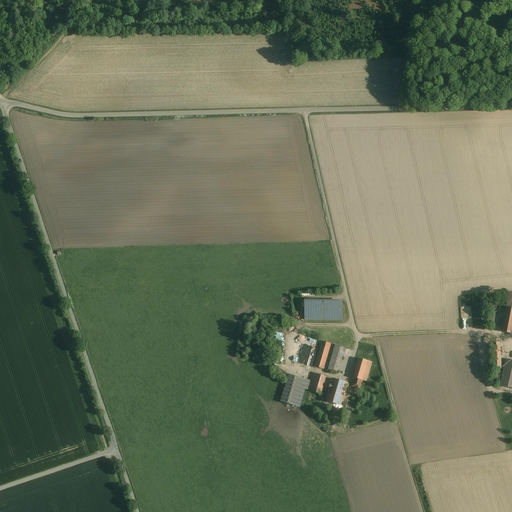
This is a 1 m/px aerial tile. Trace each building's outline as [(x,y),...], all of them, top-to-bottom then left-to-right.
[(511,292),(510,293),(502,332),(511,333),(511,292)] [(341,302),(305,302),(305,320),(341,320),(341,302)] [(331,343),(323,341),(315,367),(323,369),(331,343)] [(301,354),(300,356),(305,358),(309,346),(297,343),(294,352),(301,354)] [(501,368),(500,343),(493,343),(494,368),(501,368)] [(345,348),(336,345),(327,369),(338,372),(345,348)] [(511,350),(510,360),(506,359),(501,386),(511,388),(511,350)] [(372,362),(359,358),(353,378),(355,378),(352,385),(360,387),(363,381),(366,382),(372,362)] [(322,388),(329,390),(330,386),(323,384),(326,376),(317,374),(312,391),(321,394),(322,388)] [(307,380),(289,375),(281,402),(299,407),(307,380)] [(332,379),(330,386),(329,390),(326,400),(341,404),(347,383),(332,379)]
